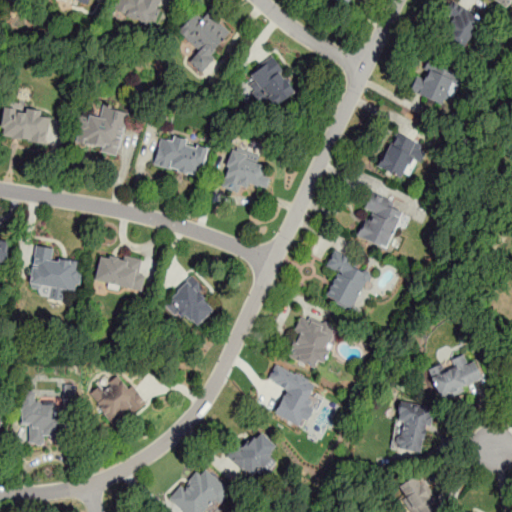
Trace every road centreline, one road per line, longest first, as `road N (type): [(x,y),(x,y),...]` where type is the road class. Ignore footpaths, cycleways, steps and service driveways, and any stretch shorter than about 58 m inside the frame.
road 1 (residential): [(396,0),(229,357),(187,422),(143,459),(89,485),(0,493)]
road 2 (residential): [(274,259),(151,217),(0,188)]
road 3 (residential): [(363,67),(310,40),(261,0)]
